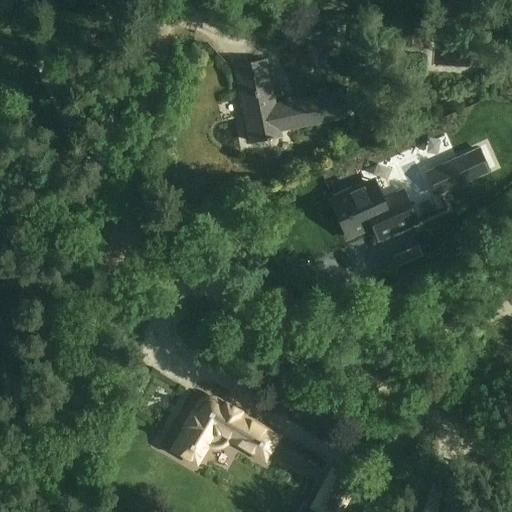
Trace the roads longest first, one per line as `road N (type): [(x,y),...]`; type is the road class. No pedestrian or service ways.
road 1 (track): [(511,460),(116,232)]
road 2 (track): [(49,511),(116,232)]
road 3 (track): [(116,232),(173,0)]
road 4 (track): [(116,232),(0,160)]
